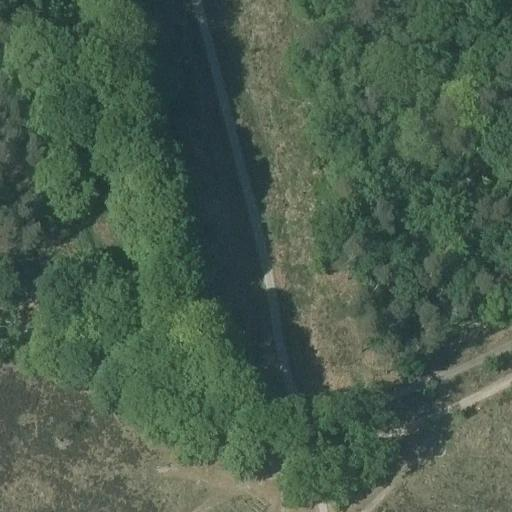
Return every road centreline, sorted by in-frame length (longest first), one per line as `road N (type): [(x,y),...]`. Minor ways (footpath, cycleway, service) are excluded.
road 1 (track): [(310,475),(254,457),(0,320)]
road 2 (track): [(299,424),(401,394),(511,345)]
road 3 (track): [(511,377),(310,475)]
